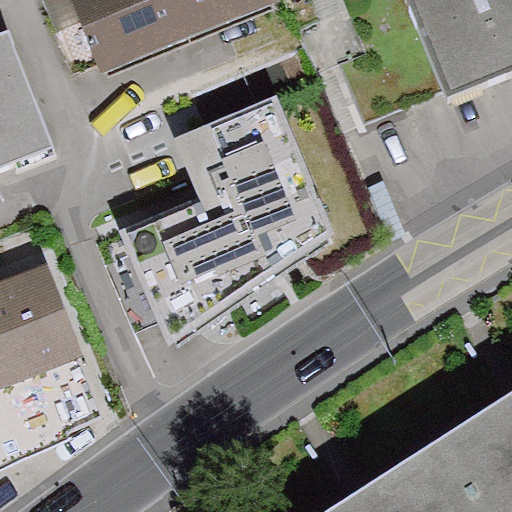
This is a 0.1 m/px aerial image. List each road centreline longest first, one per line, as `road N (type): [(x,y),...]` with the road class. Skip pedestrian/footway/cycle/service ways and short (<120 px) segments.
road 1 (secondary): [(511,223),(423,275),(84,511)]
road 2 (unknown): [(78,133),(345,27)]
